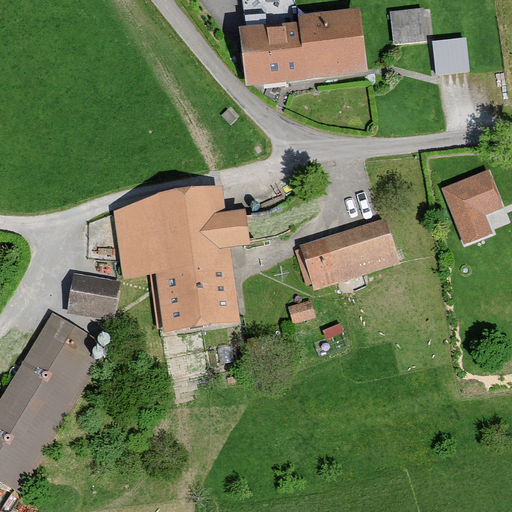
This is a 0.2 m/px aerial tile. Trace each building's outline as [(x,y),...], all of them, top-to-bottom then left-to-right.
[(373,11),(251,25),(258,84),(380,69),(373,11)] [(392,12),(393,47),(426,46),(425,11),(392,12)] [(433,79),(468,78),(467,44),(431,45),(433,79)] [(439,194),(463,255),(493,243),(485,223),(504,216),(488,175),(439,194)] [(227,192),(118,205),(134,337),(243,324),(227,192)] [(406,209),(316,227),(326,277),(416,258),(406,209)] [(0,425),(0,468),(28,486),(117,343),(70,314),(0,425)]
